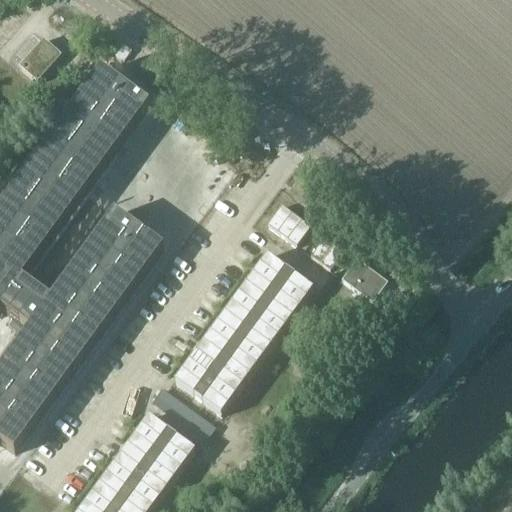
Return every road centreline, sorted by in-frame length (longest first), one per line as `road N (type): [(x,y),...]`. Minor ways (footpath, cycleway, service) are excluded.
road 1 (unclassified): [(476,327),(358,181),(94,0)]
road 2 (unclassified): [(331,511),(476,327)]
